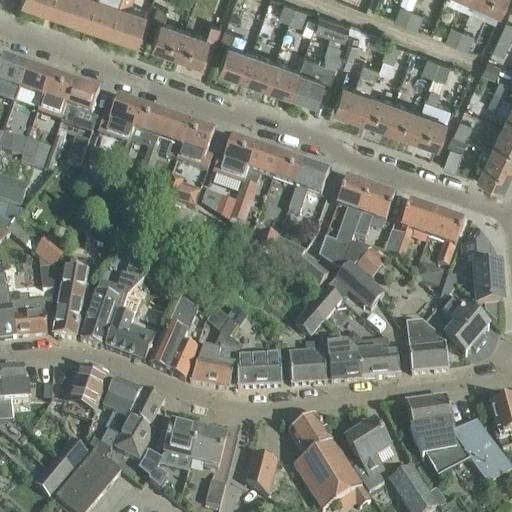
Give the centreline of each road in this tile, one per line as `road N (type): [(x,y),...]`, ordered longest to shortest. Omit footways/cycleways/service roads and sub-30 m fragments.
road 1 (residential): [(511,216),(0,26)]
road 2 (residential): [(0,358),(95,357),(216,403),(255,409),(511,378)]
